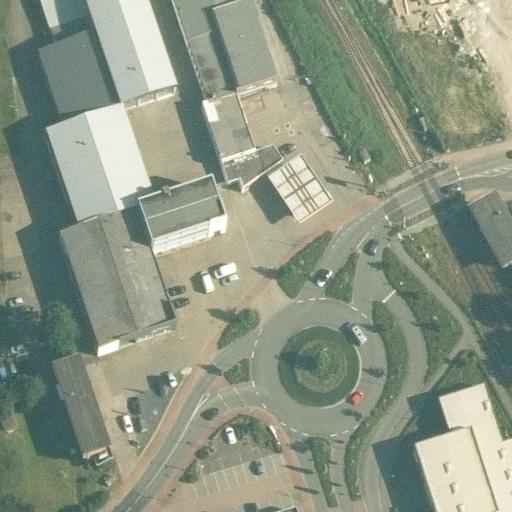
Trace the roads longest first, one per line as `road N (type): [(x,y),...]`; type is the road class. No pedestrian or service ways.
road 1 (residential): [(376,511),(373,456),(419,366),(405,319),(370,275)]
road 2 (tertiary): [(511,168),(470,175),(371,231)]
road 3 (residential): [(274,331),(211,378),(177,446)]
